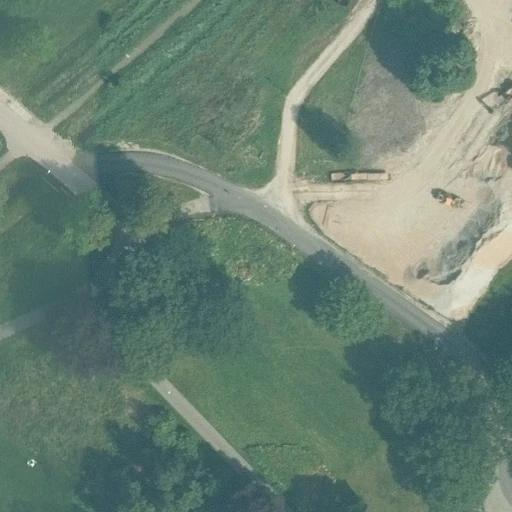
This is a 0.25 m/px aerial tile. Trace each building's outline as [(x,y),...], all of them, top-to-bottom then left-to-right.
[(396,62),(366,97),(387,115),(417,80),(396,62)] [(417,80),(387,115),(408,134),(439,99),(417,80)] [(511,128),(503,139),(511,147),(511,128)] [(511,147),(503,139),(487,157),(511,179),(511,147)] [(511,179),(487,157),(471,175),(510,209),(511,206),(511,179)] [(471,175),(455,194),(487,221),(494,227),(510,209),(471,175)] [(455,194),(440,212),(471,239),(487,221),(455,194)]
